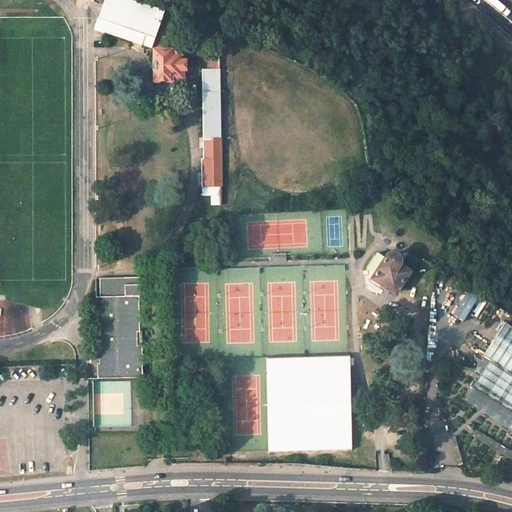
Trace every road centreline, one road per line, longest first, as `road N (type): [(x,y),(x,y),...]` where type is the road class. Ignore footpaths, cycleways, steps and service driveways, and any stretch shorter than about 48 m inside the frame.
road 1 (primary): [(511,494),(450,482),(199,474),(0,491)]
road 2 (track): [(386,478),(354,311),(360,264),(382,235)]
